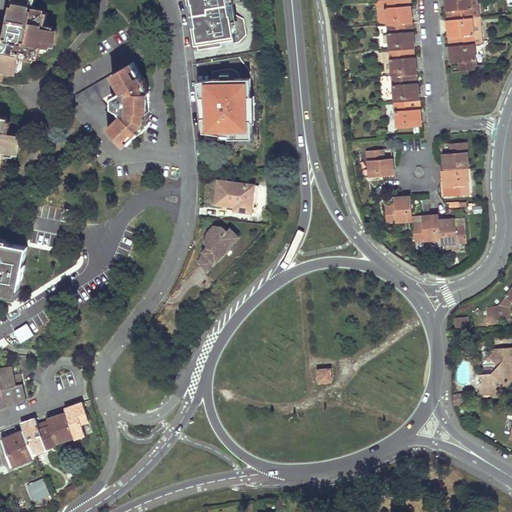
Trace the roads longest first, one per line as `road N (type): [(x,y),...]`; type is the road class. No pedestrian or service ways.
road 1 (residential): [(184,226),(163,281),(105,363),(106,403)]
road 2 (residential): [(144,200),(88,275),(0,330)]
road 3 (residential): [(424,0),(436,110),(449,122),(492,128),(504,145)]
road 4 (secondary): [(206,373),(152,460),(84,511)]
road 5 (residential): [(167,0),(188,172)]
road 6 (unclassified): [(459,289),(491,268),(503,242),(504,145)]
road 7 (secondary): [(389,272),(344,225),(305,135)]
road 8 (secondary): [(305,135),(301,232),(265,286)]
road 9 (secondary): [(128,511),(168,493),(275,470)]
road 10 (residential): [(214,343),(159,415),(137,419),(106,403)]
road 11 (secondary): [(292,0),(305,135)]
road 12 (secondary): [(389,272),(323,262),(265,286)]
road 13 (secondary): [(206,373),(223,436),(275,470)]
road 14 (secondary): [(275,470),(347,463),(397,440)]
road 15 (residential): [(106,403),(109,465),(77,511)]
